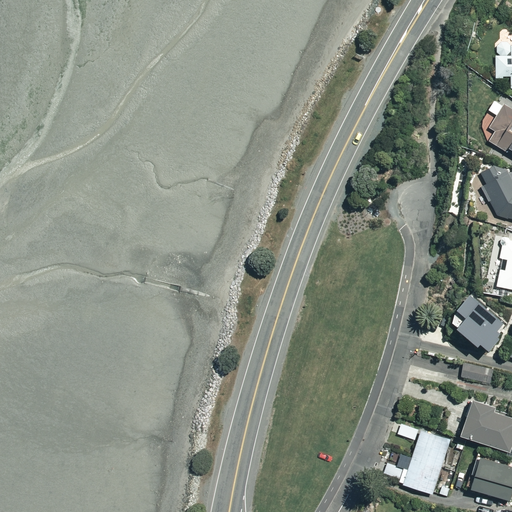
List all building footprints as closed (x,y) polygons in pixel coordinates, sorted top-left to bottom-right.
[(511,58),(497,57),(497,80),(511,80),(511,46),(511,58)] [(511,110),(497,102),(490,114),(498,119),(490,131),(497,135),(492,143),(511,155),(511,110)] [(498,168),(483,175),(488,184),(482,188),(498,218),(511,221),(511,176),(509,172),(503,177),(498,168)] [(511,239),(505,238),(498,287),(511,289),(511,239)] [(501,324),(466,291),(451,308),(459,316),(451,324),(472,343),(475,340),(485,350),(497,336),(495,334),(498,331),(496,329),(501,324)] [(511,417),(474,407),(464,440),(511,453),(511,417)] [(400,423),(396,433),(412,439),(416,429),(400,423)] [(405,488),(434,496),(449,449),(442,447),(445,437),(422,430),(405,488)] [(341,432),(338,438),(344,441),(347,434),(341,432)] [(511,469),(479,462),(472,492),(511,501),(511,498),(511,469)]
